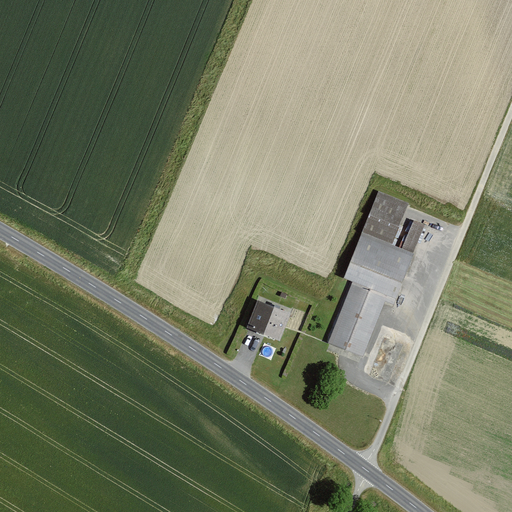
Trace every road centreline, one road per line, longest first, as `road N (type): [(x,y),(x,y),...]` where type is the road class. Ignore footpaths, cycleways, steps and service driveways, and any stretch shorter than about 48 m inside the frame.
road 1 (tertiary): [(0,228),(231,373),(424,511)]
road 2 (track): [(365,467),(511,109)]
